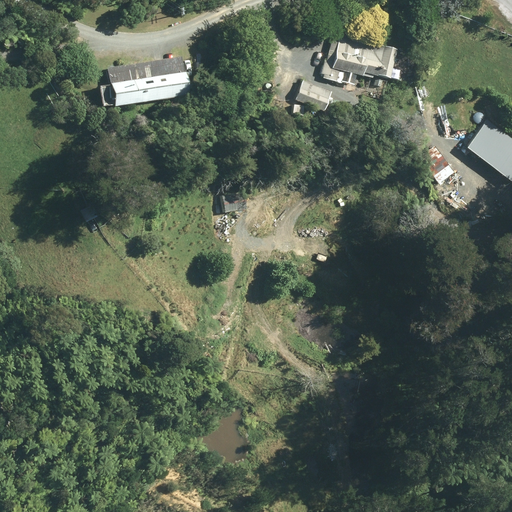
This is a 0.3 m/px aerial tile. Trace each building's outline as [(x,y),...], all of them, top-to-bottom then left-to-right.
[(307,66),(301,83),(297,81),(291,100),(322,110),(328,92),(318,88),(320,82),(337,87),(340,76),(353,80),(355,73),(383,83),(393,51),(331,30),(318,69),(307,66)] [(89,87),(92,108),(183,94),(178,56),(102,67),(105,84),(89,87)] [(303,107),(289,104),(287,115),(301,118),(303,107)] [(511,143),(480,119),(457,148),(506,185),(511,177),(511,143)] [(448,174),(428,149),(411,163),(432,188),(448,174)] [(223,214),(244,210),(241,192),(220,196),(223,214)]
